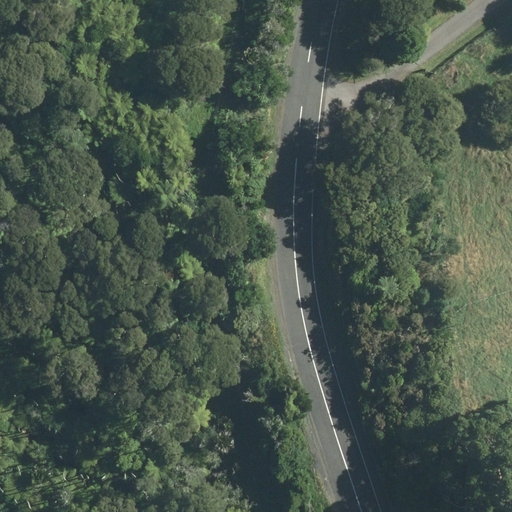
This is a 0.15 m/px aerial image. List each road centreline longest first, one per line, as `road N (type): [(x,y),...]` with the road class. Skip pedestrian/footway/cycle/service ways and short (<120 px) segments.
road 1 (unclassified): [(324,0),(305,105),(295,239),(378,511)]
road 2 (track): [(200,162),(325,511)]
